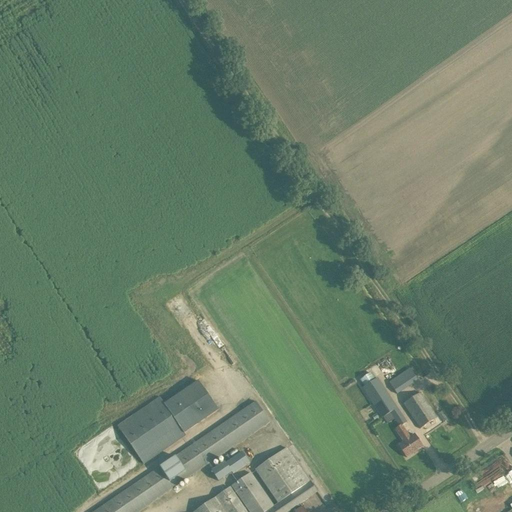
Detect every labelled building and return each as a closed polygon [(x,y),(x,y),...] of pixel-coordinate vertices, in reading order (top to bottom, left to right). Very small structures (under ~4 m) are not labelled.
[(418,381),(410,369),(388,382),(397,394),(418,381)] [(394,419),(399,427),(401,426),(407,422),(377,378),(376,379),(370,373),(360,379),(365,386),(362,388),(382,417),(383,417),(390,412),(394,419)] [(160,397),(136,413),(135,414),(117,426),(143,465),(186,437),(184,434),(218,411),(197,381),(164,404),(160,397)] [(437,418),(421,393),(404,404),(420,429),(437,418)] [(139,511),(270,423),(255,401),(91,511),(139,511)] [(390,412),(383,417),(387,424),(394,419),(390,412)] [(409,437),(401,426),(399,427),(395,430),(403,441),(397,445),(406,457),(422,446),(414,433),(409,437)] [(288,511),(300,504),(318,492),(310,481),(310,482),(287,448),(194,511),(288,511)] [(249,463),(242,451),(225,463),(215,470),(221,479),(232,472),(233,474),(249,463)] [(476,492),(510,468),(502,456),(477,473),(481,479),(471,486),(476,492)]
